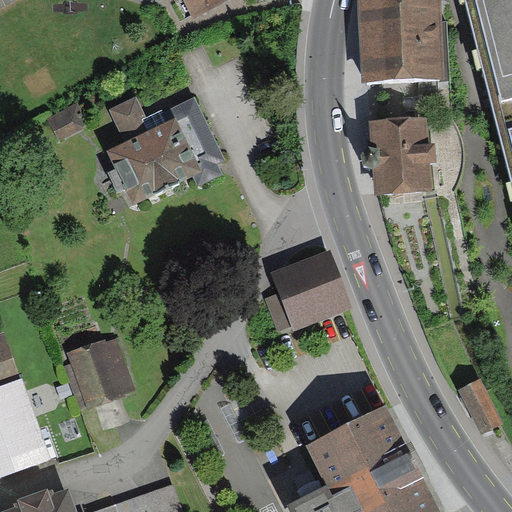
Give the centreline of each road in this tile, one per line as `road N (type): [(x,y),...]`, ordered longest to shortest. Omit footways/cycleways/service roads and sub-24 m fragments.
road 1 (residential): [(339,195),(299,213),(149,439),(91,474)]
road 2 (primary): [(339,195),(400,355),(498,511)]
road 3 (primary): [(334,0),(325,81),(339,195)]
